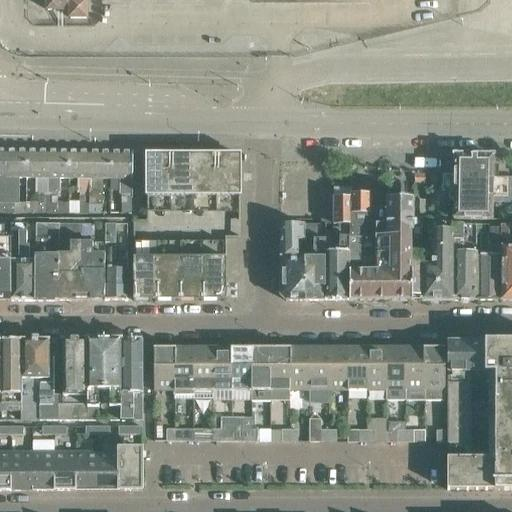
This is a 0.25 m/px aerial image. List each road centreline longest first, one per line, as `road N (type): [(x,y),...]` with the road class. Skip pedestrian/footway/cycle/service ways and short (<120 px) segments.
road 1 (residential): [(157,508),(511,505)]
road 2 (residential): [(0,325),(266,324)]
road 3 (tertiary): [(265,126),(0,115)]
road 4 (tertiary): [(511,128),(265,126)]
road 5 (residential): [(266,324),(511,326)]
road 6 (residential): [(266,324),(265,126)]
road 7 (residential): [(27,511),(157,508)]
